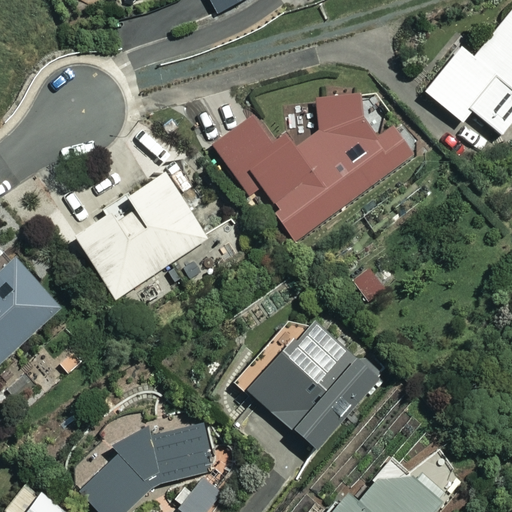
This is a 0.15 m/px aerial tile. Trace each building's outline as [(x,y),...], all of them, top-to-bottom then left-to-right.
[(204,0),(214,16),(241,0),(204,0)] [(511,10),(472,59),(459,48),(421,95),(459,126),(470,114),(500,139),(511,124),(511,10)] [(246,196),(259,187),(276,210),(270,215),(293,248),(315,232),(414,161),(391,128),(374,140),(362,123),(355,88),(313,101),(315,129),(287,149),(261,113),(211,148),(246,196)] [(204,239),(158,174),(120,201),(129,214),(112,226),(104,215),(69,239),(113,303),(204,239)] [(394,277),(376,259),(350,285),(368,304),(394,277)] [(0,361),(56,309),(10,261),(0,271),(0,361)] [(373,377),(304,318),(241,392),(310,451),(373,377)] [(212,472),(199,427),(148,440),(142,430),(107,452),(112,462),(77,494),(92,511),(121,511),(150,490),(212,472)] [(434,511),(445,500),(394,457),(352,507),(337,495),(323,511),(434,511)] [(174,511),(203,511),(218,493),(198,479),(174,511)] [(61,511),(40,496),(26,511),(61,511)]
